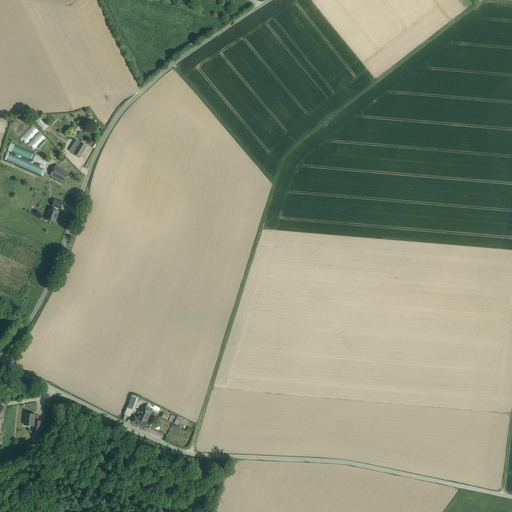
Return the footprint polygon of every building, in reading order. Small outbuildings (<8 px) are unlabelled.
[(28,120),(16,133),(20,137),(32,124),(28,120)] [(39,131),(33,125),(22,137),(28,143),(39,131)] [(45,138),(39,133),(30,143),(36,149),(45,138)] [(86,146),(76,140),(70,151),(80,157),(86,146)] [(49,159),(12,143),(8,151),(46,167),(49,159)] [(45,169),(8,152),(5,160),(42,176),(45,169)] [(41,180),(4,164),(0,172),(37,188),(41,180)] [(71,173),(57,165),(51,175),(65,183),(71,173)] [(52,206),(54,207),(59,208),(61,209),(63,203),(55,200),(52,206)] [(58,211),(59,208),(54,207),(53,210),(50,208),(48,214),(47,214),(45,219),(55,222),(59,211),(58,211)] [(132,395),(125,415),(132,418),(139,398),(132,395)] [(133,422),(146,428),(149,423),(147,422),(152,411),(143,407),(137,418),(135,417),(133,422)] [(35,415),(26,413),(24,423),(28,423),(30,425),(33,426),(34,426),(34,420),(35,415)] [(187,426),(188,426),(190,422),(178,416),(176,421),(187,426)] [(42,421),(34,420),(34,426),(33,426),(33,429),(40,430),(42,421)]
